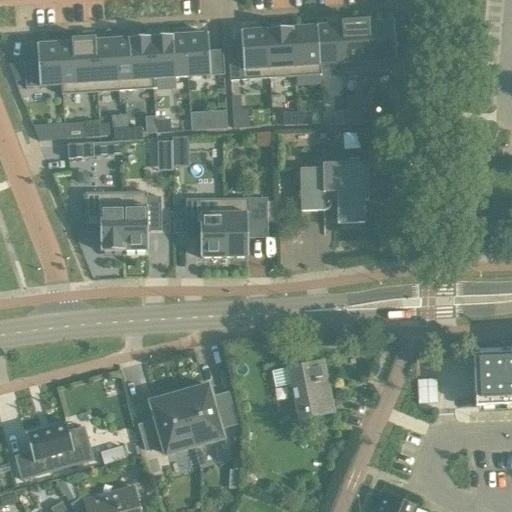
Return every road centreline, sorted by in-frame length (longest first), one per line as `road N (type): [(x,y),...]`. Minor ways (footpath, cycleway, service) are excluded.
road 1 (tertiary): [(62,327),(511,297)]
road 2 (residential): [(62,327),(54,267),(0,126)]
